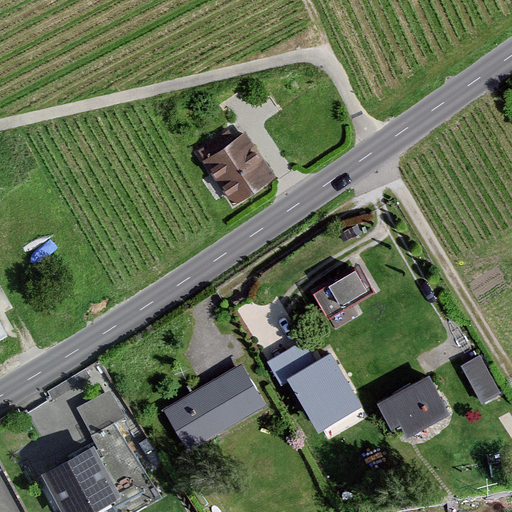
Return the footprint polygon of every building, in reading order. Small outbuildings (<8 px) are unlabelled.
[(247,129),(201,158),(232,208),(279,179),(247,129)] [(355,271),(314,293),(325,313),(366,290),(355,271)] [(0,344),(13,337),(0,312),(0,344)] [(303,342),(269,362),(282,383),(289,378),(319,429),(361,405),(331,353),(315,363),(303,342)] [(480,357),(464,365),(483,402),(499,394),(480,357)] [(241,368),(167,411),(188,447),(262,404),(241,368)] [(428,379),(380,405),(392,427),(401,423),(408,435),(447,414),(428,379)] [(97,447),(49,472),(69,511),(95,511),(113,502),(118,511),(136,511),(162,498),(115,423),(125,418),(110,392),(76,409),(97,447)]
